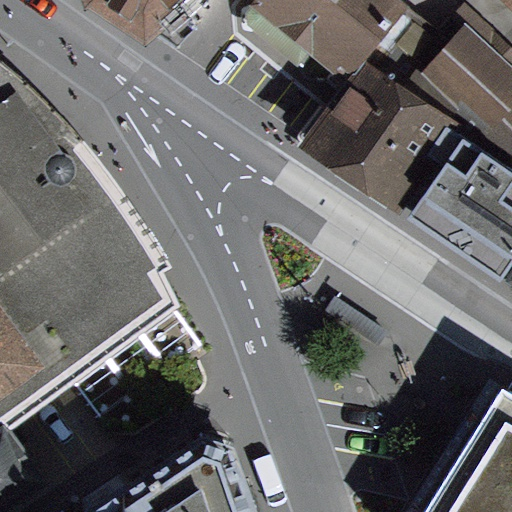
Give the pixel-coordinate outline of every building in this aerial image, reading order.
[(102,0),(143,27),(174,0),(102,0)] [(328,79),(329,77),(337,66),(338,67),(345,59),(347,60),(394,5),(387,0),(260,0),(252,10),(252,27),(319,79),(328,79)] [(444,125),(467,141),(489,119),(439,77),(394,40),(409,22),(408,18),(394,5),(347,60),(345,59),(338,67),(337,66),(329,77),(342,85),(305,134),(315,141),(314,143),(396,198),(396,196),(444,125)] [(511,82),(471,44),(439,77),(489,119),(467,141),(511,171),(511,82)] [(176,308),(164,276),(171,271),(163,256),(148,234),(133,213),(112,183),(94,160),(77,139),(58,119),(39,101),(20,83),(3,70),(0,67),(0,511),(13,511),(49,487),(8,431),(176,308)] [(511,171),(467,141),(444,125),(396,196),(413,208),(409,214),(501,277),(505,271),(511,275),(511,171)] [(511,511),(511,374),(500,367),(411,511),(511,511)] [(253,511),(232,443),(204,435),(88,511),(253,511)]
